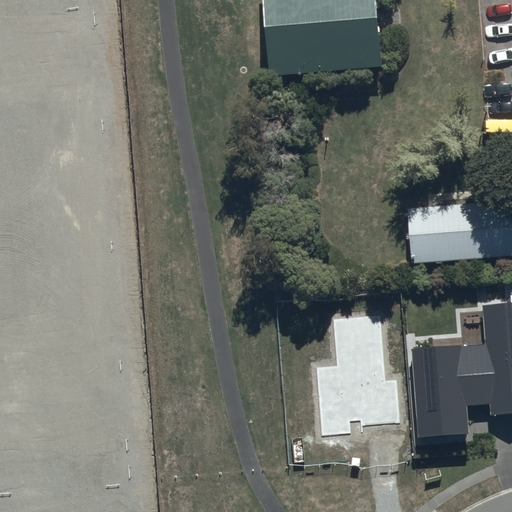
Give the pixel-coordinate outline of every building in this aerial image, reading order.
[(265,0),(272,81),(382,72),(376,0),(265,0)] [(0,478),(33,476),(0,55),(0,478)] [(511,201),(409,210),(414,267),(511,258),(511,201)] [(511,413),(511,301),(481,303),(484,343),(412,348),(418,437),(468,434),(466,406),(490,404),(490,415),(511,413)] [(387,379),(382,313),(331,318),(335,364),(314,366),(321,439),(353,436),(352,422),(360,421),(362,427),(401,423),(397,378),(387,379)]
